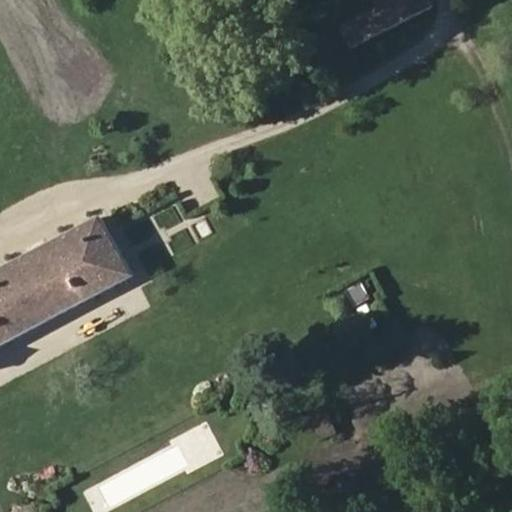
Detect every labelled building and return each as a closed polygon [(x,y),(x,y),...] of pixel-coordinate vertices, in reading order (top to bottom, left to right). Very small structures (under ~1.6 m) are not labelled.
[(435,6),(431,0),(377,0),(381,6),(342,26),(353,48),(435,6)] [(101,219),(0,272),(0,346),(134,277),(101,219)] [(353,304),(371,301),(368,281),(349,284),(353,304)] [(321,440),(341,430),(330,408),(310,417),(321,440)] [(209,424),(81,488),(93,511),(106,511),(223,453),(209,424)]
